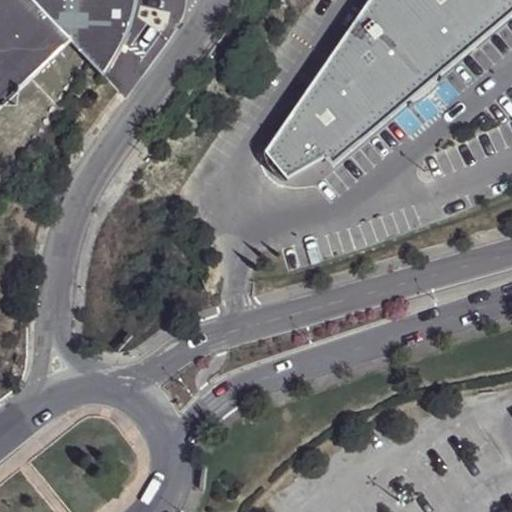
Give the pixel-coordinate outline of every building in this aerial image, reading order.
[(0,0),(0,53),(26,28),(22,24),(28,19),(63,55),(75,43),(108,77),(118,62),(124,53),(132,34),(136,25),(140,4),(140,0),(0,0)] [(508,0),(366,0),(262,154),(288,183),(323,161),(508,0)] [(511,0),(324,161),(331,170),(511,16),(511,0)] [(63,55),(28,19),(22,24),(26,28),(29,25),(60,58),(63,55)] [(26,28),(0,53),(0,115),(60,58),(29,25),(26,28)]
